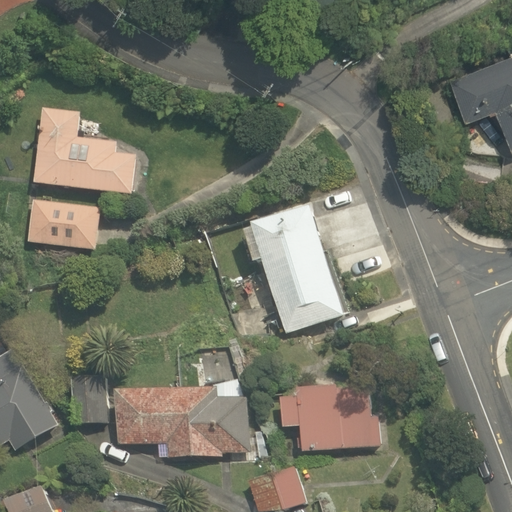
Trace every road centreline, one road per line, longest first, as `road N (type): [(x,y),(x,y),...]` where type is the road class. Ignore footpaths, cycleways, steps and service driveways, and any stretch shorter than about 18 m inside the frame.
road 1 (residential): [(439,299),(383,154),(327,87),(164,47),(76,0)]
road 2 (unclassified): [(439,299),(511,434)]
